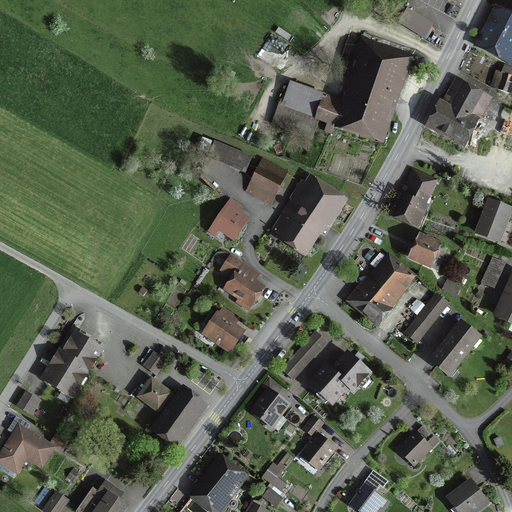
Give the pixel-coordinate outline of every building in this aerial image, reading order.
[(511,0),(503,0),(482,45),(511,60),(511,59),(511,0)] [(365,45),(345,105),(328,99),(291,86),(283,107),(279,105),(272,126),(313,140),(320,120),(338,126),(382,141),(409,60),(365,45)] [(487,96),(459,82),(447,106),(443,104),(432,127),(469,146),(479,126),(473,123),(487,96)] [(506,93),(498,91),(495,99),(509,103),(511,95),(506,93)] [(200,157),(244,174),(250,159),(206,142),(200,157)] [(285,177),(265,165),(250,190),(270,202),(285,177)] [(437,182),(413,172),(392,219),(416,230),(437,182)] [(277,233),(307,253),(341,201),(311,182),(277,233)] [(221,231),(234,240),(247,220),(238,214),(241,210),(232,204),(212,233),(217,236),(221,231)] [(511,215),(511,212),(492,204),(480,232),(501,241),(511,215)] [(423,239),(415,258),(432,266),(441,246),(423,239)] [(361,311),(398,266),(387,257),(350,302),(361,311)] [(225,293),(249,309),(263,288),(254,282),(258,276),(232,258),(223,271),(235,279),(225,293)] [(482,284),(494,290),(506,264),(494,259),(482,284)] [(398,266),(361,311),(378,325),(415,281),(398,266)] [(459,288),(445,281),(440,289),(454,296),(459,288)] [(511,287),(499,316),(511,321),(511,287)] [(412,328),(422,337),(448,307),(438,298),(412,328)] [(220,316),(205,336),(229,353),(244,333),(220,316)] [(466,326),(437,362),(453,375),(482,339),(466,326)] [(422,337),(412,328),(407,334),(417,342),(422,337)] [(317,335),(283,372),(294,382),(328,344),(317,335)] [(72,395),(100,352),(76,336),(48,379),(72,395)] [(154,355),(145,366),(156,374),(165,363),(154,355)] [(332,369),(317,388),(335,403),(349,387),(355,391),(371,372),(351,356),(337,374),(332,369)] [(157,409),(168,394),(151,381),(140,396),(157,409)] [(205,404),(183,388),(154,427),(176,443),(203,406),(205,404)] [(271,394),(255,415),(276,430),(291,409),(271,394)] [(39,403),(28,396),(21,406),(32,414),(39,403)] [(18,468),(16,467),(24,455),(42,466),(53,447),(26,431),(30,425),(17,417),(9,430),(15,434),(0,457),(0,466),(1,469),(13,477),(18,468)] [(313,444),(302,459),(319,471),(336,449),(318,436),(322,429),(312,422),(302,436),(313,444)] [(424,429),(402,453),(416,466),(438,441),(424,429)] [(57,438),(53,444),(64,451),(68,444),(57,438)] [(285,454),(269,471),(264,478),(280,491),(285,486),(277,478),(293,460),(285,454)] [(224,462),(197,499),(214,511),(220,511),(246,477),(224,462)] [(375,476),(353,505),(362,511),(381,511),(388,503),(379,496),(388,485),(375,476)] [(123,511),(126,508),(115,500),(120,493),(108,485),(100,496),(94,492),(79,511),(123,511)] [(473,485),(454,501),(462,511),(480,511),(489,505),(473,485)] [(282,499),(268,490),(262,498),(276,508),(282,499)] [(62,511),(68,505),(56,496),(44,511),(62,511)]
